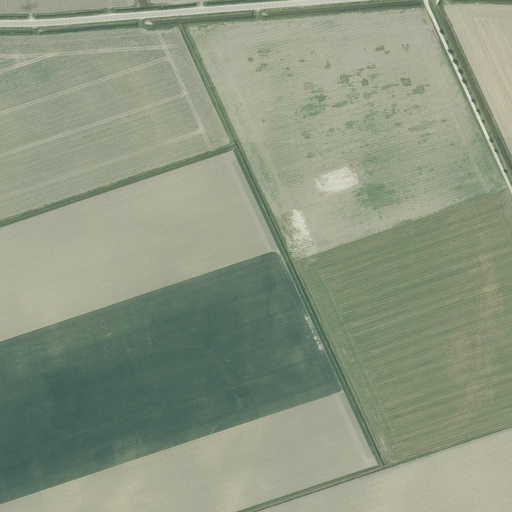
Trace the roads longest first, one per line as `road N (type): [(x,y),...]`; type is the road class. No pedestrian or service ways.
road 1 (tertiary): [(0,23),(328,0)]
road 2 (unclassified): [(511,189),(424,0)]
